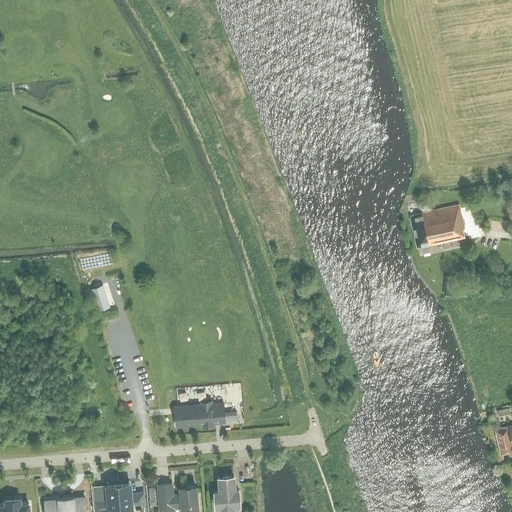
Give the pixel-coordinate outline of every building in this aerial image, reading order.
[(465,230),(460,205),(422,213),(421,210),(415,211),(415,215),(411,215),(418,248),(422,247),(424,253),(431,252),(430,246),(465,239),(464,230),(465,230)] [(108,256),(87,257),(88,269),(108,268),(108,256)] [(103,285),(92,288),(99,311),(110,307),(103,285)] [(487,313),(468,313),(469,327),(487,326),(487,313)] [(178,407),(179,425),(224,421),(223,403),(178,407)] [(224,412),(225,420),(237,419),(236,411),(224,412)] [(511,447),(511,424),(508,425),(508,427),(495,430),(501,454),(511,451),(511,447)] [(222,507),(222,511),(233,511),(233,506),(240,505),(238,490),(235,490),(234,476),(218,477),(219,491),(214,492),(215,507),(222,507)] [(160,511),(174,511),(173,507),(182,506),(181,511),(185,511),(198,511),(196,486),(180,487),(181,494),(172,495),(171,483),(158,484),(160,511)] [(130,494),(130,486),(107,488),(108,501),(95,502),(96,511),(109,511),(131,511),(131,507),(144,506),(143,493),(130,494)] [(63,498),(63,499),(44,501),(45,511),(86,511),(85,497),(73,498),(73,497),(63,498)] [(29,511),(29,505),(29,503),(21,504),(21,501),(20,501),(5,502),(5,505),(0,505),(0,511),(29,511)]
